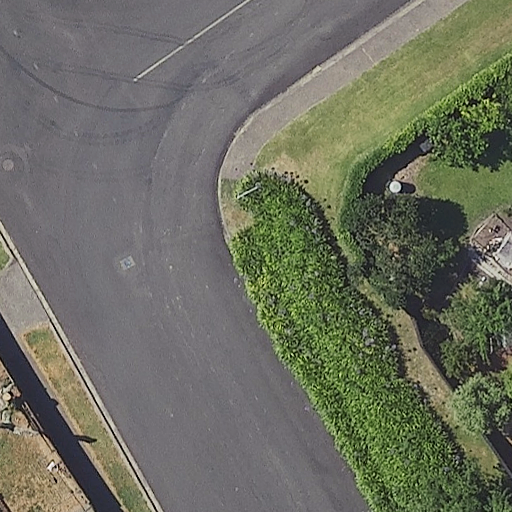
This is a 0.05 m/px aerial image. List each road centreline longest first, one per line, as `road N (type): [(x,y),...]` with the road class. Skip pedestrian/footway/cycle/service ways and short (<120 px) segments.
road 1 (residential): [(50,130),(265,511)]
road 2 (residential): [(241,0),(50,130)]
